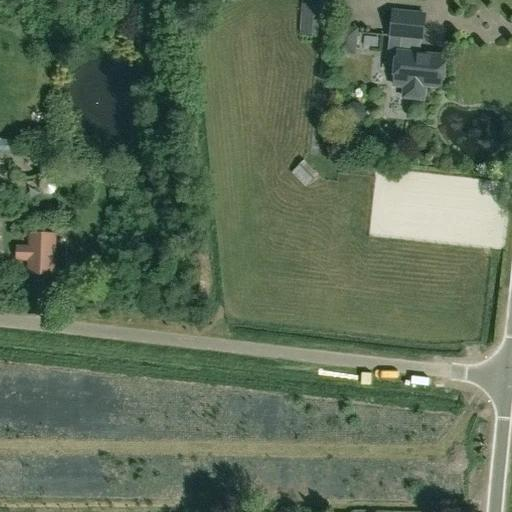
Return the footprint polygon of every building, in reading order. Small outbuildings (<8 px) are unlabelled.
[(318,26),(319,5),(301,4),(300,25),(318,26)] [(398,51),(395,87),(405,88),(404,99),(424,101),(426,87),(441,88),(445,56),(415,53),(417,39),(424,40),(426,14),(394,11),(392,37),(403,38),(401,52),(398,51)] [(351,28),(338,27),(335,53),(349,55),(356,49),(357,34),(351,28)] [(362,123),(365,115),(361,107),(354,104),(346,108),(343,116),(347,123),(354,126),(362,123)] [(367,122),(366,137),(384,138),(384,123),(367,122)] [(0,147),(9,147),(9,135),(0,134),(0,147)] [(291,173),(305,188),(318,176),(304,161),(291,173)] [(54,276),(55,234),(28,233),(27,246),(16,246),(15,262),(26,262),(26,275),(54,276)]
